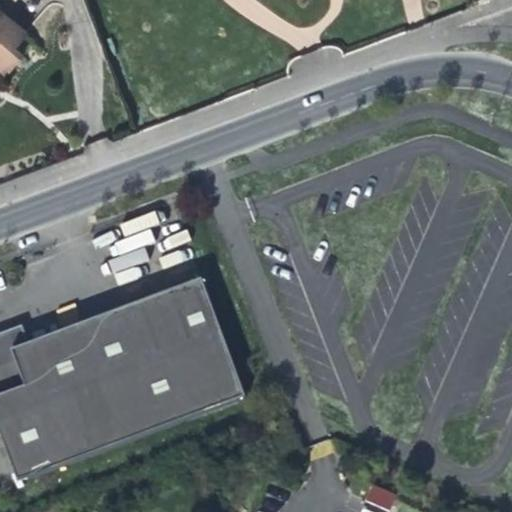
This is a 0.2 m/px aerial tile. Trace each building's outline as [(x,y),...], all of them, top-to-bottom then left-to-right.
[(0,0),(0,60),(12,71),(29,53),(22,47),(35,33),(0,0)] [(35,475),(254,394),(210,275),(95,318),(98,327),(41,348),(38,339),(31,321),(0,331),(0,408),(11,439),(21,436),(35,475)] [(71,327),(38,339),(41,348),(98,327),(95,318),(71,327)] [(21,436),(11,439),(26,478),(35,475),(21,436)] [(363,501),(388,511),(396,495),(371,484),(363,501)]
